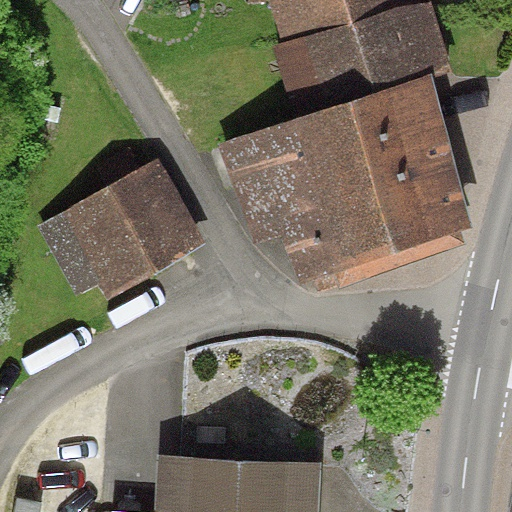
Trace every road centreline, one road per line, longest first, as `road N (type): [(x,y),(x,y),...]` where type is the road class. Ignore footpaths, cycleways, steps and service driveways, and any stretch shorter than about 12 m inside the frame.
road 1 (unclassified): [(250,301),(134,88),(75,0)]
road 2 (residential): [(0,440),(72,373),(250,301)]
road 3 (residential): [(250,301),(487,332)]
road 4 (secondary): [(482,360),(460,511)]
